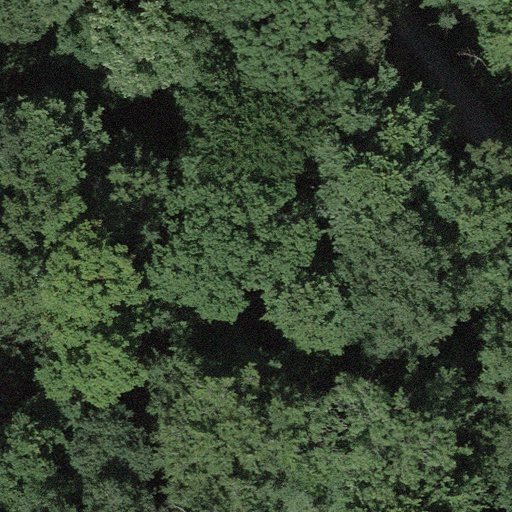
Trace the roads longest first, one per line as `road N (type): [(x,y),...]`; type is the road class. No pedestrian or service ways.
road 1 (track): [(495,121),(392,110),(0,117)]
road 2 (track): [(511,148),(392,0)]
